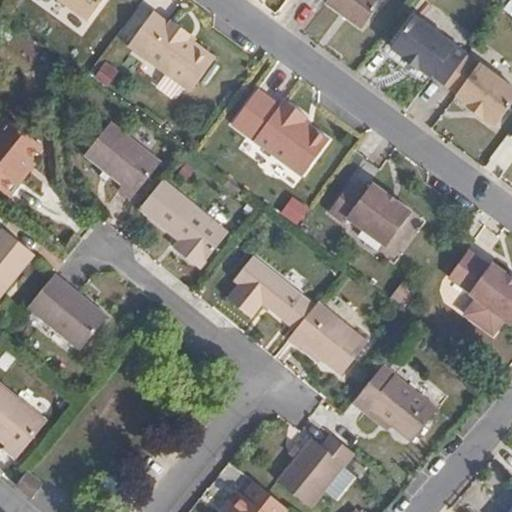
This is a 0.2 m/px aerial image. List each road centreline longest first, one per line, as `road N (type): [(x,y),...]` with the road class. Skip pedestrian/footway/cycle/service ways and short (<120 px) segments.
road 1 (residential): [(156,511),(234,415),(284,385),(126,250),(95,251)]
road 2 (residential): [(511,209),(217,0)]
road 3 (residential): [(409,511),(511,387)]
